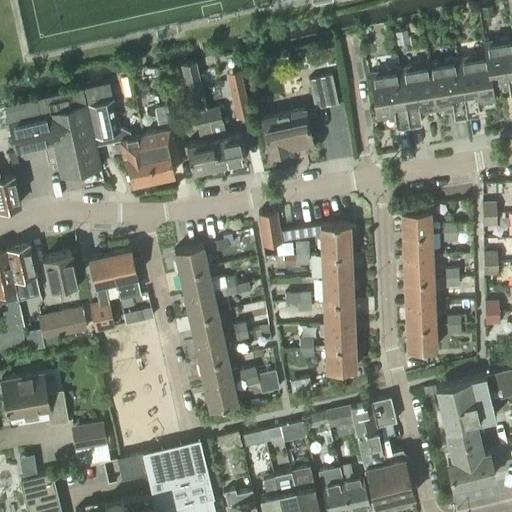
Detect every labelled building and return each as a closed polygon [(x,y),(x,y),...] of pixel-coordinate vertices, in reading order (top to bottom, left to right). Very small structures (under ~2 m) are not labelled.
[(511,96),(511,36),(484,41),(486,53),(492,87),(493,87),(509,84),(510,96),(511,96)] [(492,87),(486,53),(457,57),(467,115),(479,113),(477,102),(495,99),(493,87),(492,87)] [(467,115),(457,57),(428,62),(436,108),(452,106),(454,118),(467,115)] [(205,102),(203,93),(196,62),(181,65),(188,97),(191,96),(195,112),(201,140),(186,144),(192,169),(218,163),(204,102),(205,102)] [(409,125),(421,123),(419,111),(436,108),(428,62),(399,67),(409,125)] [(409,125),(399,67),(369,72),(377,118),(394,115),(396,127),(409,125)] [(315,108),(338,103),(332,73),(308,78),(315,108)] [(242,80),(229,83),(236,117),(250,113),(242,80)] [(37,99),(4,105),(14,151),(53,143),(60,176),(101,167),(94,135),(93,135),(86,103),(83,89),(37,99)] [(88,102),(86,103),(93,135),(94,135),(112,131),(114,140),(118,139),(122,154),(125,154),(126,156),(124,156),(130,183),(152,178),(146,151),(142,134),(130,137),(128,129),(120,126),(119,126),(113,97),(88,102)] [(218,107),(217,99),(205,102),(204,102),(218,163),(245,157),(240,131),(226,135),(220,107),(218,107)] [(158,122),(169,119),(166,103),(154,106),(158,122)] [(261,117),(268,149),(270,149),(271,152),(286,149),(285,146),(311,140),(304,108),(261,117)] [(168,128),(142,134),(146,151),(152,178),(174,173),(168,149),(172,148),(171,144),(168,128)] [(0,176),(0,208),(20,204),(13,174),(0,176)] [(483,212),(497,212),(496,201),(482,201),(483,212)] [(402,233),(432,232),(431,220),(437,219),(437,208),(431,208),(401,209),(402,233)] [(262,243),(281,240),(279,229),(276,209),(257,212),(262,243)] [(483,224),(497,224),(497,212),(483,212),(483,224)] [(349,225),(349,221),(319,222),(279,229),(281,240),(320,233),(321,254),(350,253),(350,235),(356,235),(355,225),(349,225)] [(456,221),(443,221),(443,230),(457,230),(456,221)] [(491,227),(483,227),(483,235),(492,235),(491,227)] [(457,230),(443,230),(444,239),(457,239),(457,231),(457,230)] [(403,256),(433,255),(432,232),(402,233),(403,256)] [(216,248),(228,245),(226,237),(214,240),(216,248)] [(296,241),(296,252),(309,252),(309,241),(296,241)] [(28,243),(6,248),(16,295),(28,292),(38,290),(35,273),(28,243)] [(178,272),(207,266),(202,243),(173,249),(178,272)] [(6,248),(0,249),(0,298),(6,297),(16,295),(6,248)] [(131,248),(109,252),(115,280),(119,297),(131,295),(139,293),(135,276),(137,275),(131,248)] [(484,262),(498,261),(498,250),(484,251),(484,262)] [(78,288),(69,251),(44,256),(51,285),(65,282),(67,291),(78,288)] [(107,300),(103,283),(115,280),(109,252),(87,257),(93,284),(94,284),(98,301),(98,302),(107,300)] [(296,253),(295,264),(309,263),(309,252),(296,252),(296,253)] [(296,253),(282,253),(283,265),(295,264),(296,253)] [(321,276),(351,274),(350,253),(321,254),(321,276)] [(404,279),(434,277),(433,255),(403,256),(404,279)] [(484,273),(498,273),(498,261),(484,262),(484,273)] [(211,281),(207,266),(178,272),(183,295),(236,283),(234,275),(211,281)] [(446,277),(459,276),(458,267),(445,268),(446,277)] [(322,299),(352,297),(351,274),(321,276),(322,299)] [(446,285),(459,285),(459,276),(446,277),(446,285)] [(405,301),(435,300),(434,277),(404,279),(405,301)] [(188,317),(217,311),(214,296),(226,293),(250,288),(249,280),(236,283),(183,295),(188,317)] [(311,290),(285,292),(286,301),(297,300),(312,299),(311,290)] [(9,310),(3,311),(7,329),(11,345),(25,342),(21,326),(23,326),(16,295),(6,297),(9,310)] [(323,322),(353,320),(352,297),(322,299),(323,321),(323,322)] [(312,299),(297,300),(298,310),(312,309),(312,299)] [(90,303),(95,328),(113,324),(108,300),(107,300),(98,302),(98,301),(90,303)] [(406,324),(435,323),(435,300),(405,301),(406,324)] [(485,311),(488,311),(499,311),(499,300),(485,300),(485,311)] [(82,305),(51,312),(55,334),(79,329),(86,327),(82,305)] [(150,306),(141,308),(143,317),(153,315),(150,306)] [(193,340),(222,333),(217,311),(188,317),(193,340)] [(486,323),(499,322),(499,311),(488,311),(485,311),(486,323)] [(51,312),(38,314),(42,337),(55,334),(51,312)] [(447,322),(460,321),(460,314),(447,314),(447,322)] [(324,344),(354,343),(353,320),(323,322),(323,321),(318,321),(318,333),(324,333),(324,344)] [(234,331),(247,328),(245,321),(233,323),(234,331)] [(448,332),(460,331),(460,321),(447,322),(448,332)] [(268,323),(259,324),(260,329),(264,332),(269,332),(269,329),(268,323)] [(407,348),(437,346),(435,323),(406,324),(407,348)] [(236,338),(248,336),(247,328),(234,331),(236,338)] [(198,362),(227,356),(222,333),(193,340),(198,362)] [(300,345),(305,345),(313,345),(313,337),(300,337),(300,345)] [(325,368),(355,367),(354,343),(324,344),(325,368)] [(300,355),(313,355),(313,345),(305,345),(300,345),(300,355)] [(230,370),(227,356),(198,362),(203,385),(232,379),(244,376),(257,374),(255,365),(230,370)] [(511,366),(436,384),(446,427),(453,458),(448,459),(454,485),(495,475),(489,449),(483,451),(476,420),(496,416),(492,398),(511,393),(511,366)] [(275,369),(257,374),(244,376),(246,383),(259,381),(261,392),(279,388),(275,369)] [(47,392),(43,371),(1,378),(8,417),(48,410),(51,423),(68,420),(62,390),(47,392)] [(208,408),(237,401),(232,379),(203,385),(208,408)] [(350,405),(354,420),(361,449),(371,493),(374,504),(414,494),(406,460),(403,448),(392,450),(390,442),(389,436),(395,435),(392,422),(397,420),(390,395),(350,405)] [(330,426),(354,420),(350,405),(326,410),(329,423),(330,426)] [(313,427),(329,423),(326,410),(310,414),(313,427)] [(283,435),(305,430),(302,419),(281,424),(283,435)] [(265,439),(283,435),(281,424),(262,428),(265,439)] [(75,447),(105,442),(102,425),(73,430),(75,447)] [(246,444),(265,439),(262,428),(244,433),(246,444)] [(222,450),(234,447),(242,445),(238,430),(218,435),(222,450)] [(143,450),(141,450),(146,472),(151,490),(156,511),(212,511),(209,497),(213,496),(200,439),(199,436),(198,437),(199,444),(144,458),(143,450)] [(119,455),(116,456),(121,478),(146,472),(141,450),(119,455)] [(354,476),(351,463),(340,466),(350,510),(370,505),(363,474),(354,476)] [(300,511),(320,511),(309,464),(291,468),(300,511)] [(328,511),(340,511),(350,510),(340,466),(328,468),(331,482),(322,484),(328,511)] [(282,511),(300,511),(291,468),(280,471),(282,477),(285,489),(277,491),(282,511)] [(27,511),(60,511),(51,473),(50,471),(19,479),(27,511)] [(262,511),(282,511),(277,491),(273,474),(263,477),(267,493),(259,495),(262,511)] [(236,492),(235,487),(223,490),(226,505),(227,511),(257,511),(252,488),(236,492)] [(156,511),(151,490),(75,509),(75,511),(156,511)]
